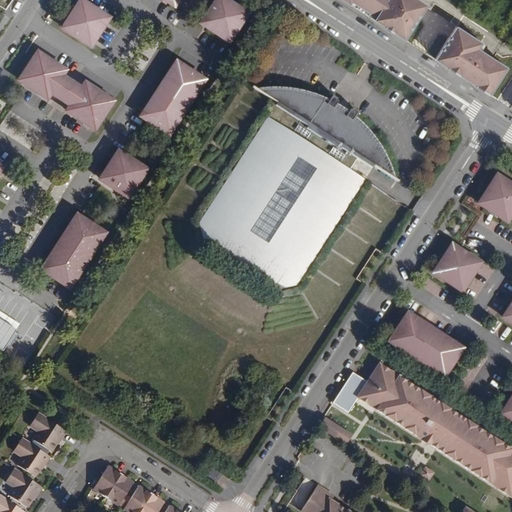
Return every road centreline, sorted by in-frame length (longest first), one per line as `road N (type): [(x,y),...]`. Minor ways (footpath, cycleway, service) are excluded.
road 1 (residential): [(239,511),(491,120)]
road 2 (residential): [(216,511),(98,434),(48,511)]
road 3 (tertiary): [(491,120),(301,0)]
